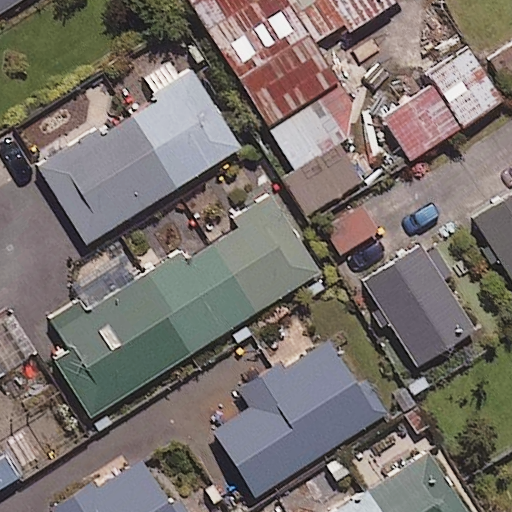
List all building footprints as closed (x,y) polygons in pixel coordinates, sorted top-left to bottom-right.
[(0,0),(0,11),(17,0),(0,0)] [(185,0),(204,31),(255,0),(185,0)] [(310,40),(285,0),(255,0),(204,31),(266,132),(338,88),(316,51),(310,40)] [(285,0),(310,40),(341,22),(348,33),(402,0),(285,0)] [(511,86),(511,45),(491,58),(509,88),(511,86)] [(434,82),(461,126),(500,102),(466,46),(427,70),(434,82)] [(86,243),(239,147),(190,67),(178,75),(168,59),(139,77),(152,98),(39,169),(86,243)] [(461,126),(434,82),(378,116),(405,160),(461,126)] [(338,88),(266,132),(288,169),(349,133),(352,111),(338,88)] [(361,180),(339,145),(286,177),(307,213),(361,180)] [(511,193),(471,220),(484,239),(475,245),(489,265),(497,260),(511,281),(511,193)] [(318,271),(273,200),(185,257),(182,251),(87,312),(80,301),(52,319),(71,350),(55,361),(91,417),(318,271)] [(377,232),(361,202),(324,222),(341,252),(377,232)] [(450,272),(430,240),(360,285),(414,368),(475,329),(442,278),(450,272)] [(365,375),(355,382),(327,339),(243,393),(251,406),(213,431),(256,496),(371,422),(388,410),(365,375)] [(0,488),(18,477),(0,450),(0,488)] [(466,511),(429,452),(334,511),(466,511)] [(175,511),(140,457),(57,510),(58,511),(175,511)]
